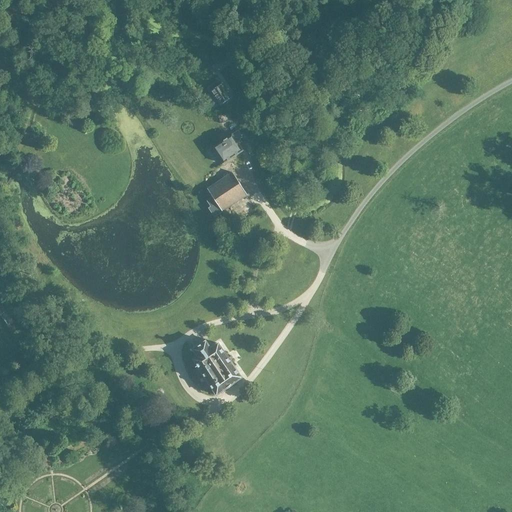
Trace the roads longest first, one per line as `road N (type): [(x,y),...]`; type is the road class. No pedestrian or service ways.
road 1 (track): [(0,389),(54,355),(179,344)]
road 2 (track): [(0,212),(17,270),(39,305),(73,342),(102,351)]
road 3 (track): [(322,99),(317,168),(287,235)]
